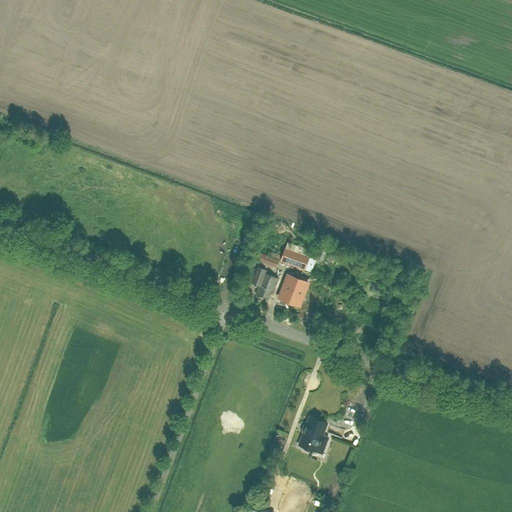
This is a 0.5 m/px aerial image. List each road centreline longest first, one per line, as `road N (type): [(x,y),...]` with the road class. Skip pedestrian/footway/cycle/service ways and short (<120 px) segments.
road 1 (tertiary): [(511,405),(226,308)]
road 2 (tertiary): [(226,308),(0,222)]
road 3 (unclassified): [(149,511),(226,308)]
